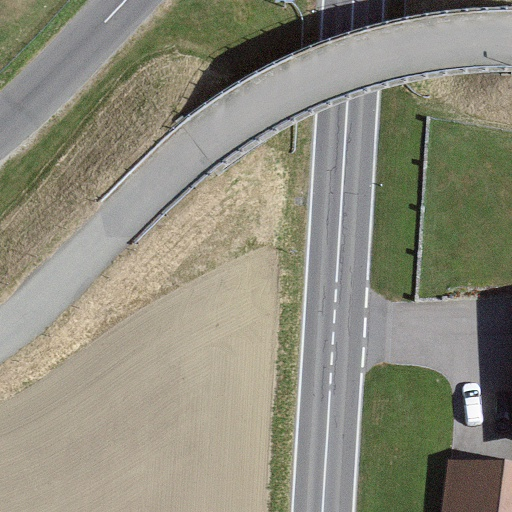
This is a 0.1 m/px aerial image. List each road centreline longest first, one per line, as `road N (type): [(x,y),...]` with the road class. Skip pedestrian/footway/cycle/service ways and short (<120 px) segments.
road 1 (residential): [(0,332),(249,108),(384,47),(511,38)]
road 2 (primary): [(354,0),(323,511)]
road 3 (tertiary): [(131,0),(0,132)]
